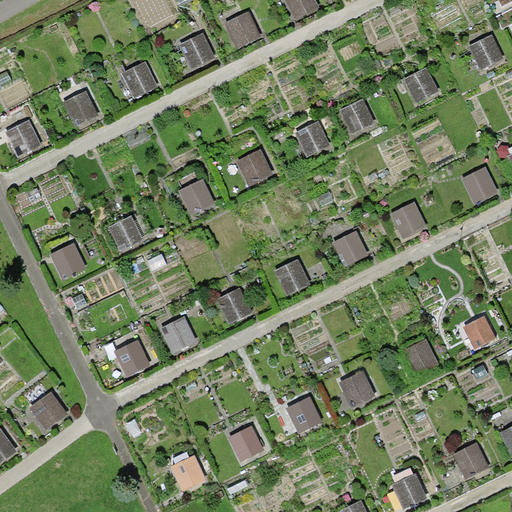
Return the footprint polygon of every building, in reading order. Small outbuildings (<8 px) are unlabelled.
[(316,0),(285,0),(295,21),(321,9),(316,0)] [(249,11),(224,22),(236,49),(262,37),(249,11)] [(203,32),(179,43),(192,70),(216,59),(203,32)] [(492,34),(469,45),(480,70),(504,59),(492,34)] [(145,61),(122,73),(134,98),(158,86),(145,61)] [(427,67),(404,79),(416,103),(439,91),(427,67)] [(87,90),(64,101),(76,126),(99,115),(87,90)] [(363,98),(340,109),(351,134),(375,123),(363,98)] [(30,119),(5,131),(18,158),(43,146),(30,119)] [(318,121),(295,132),(307,157),(331,146),(318,121)] [(261,149),(237,161),(249,187),(274,175),(261,149)] [(486,167),(462,178),(474,204),(498,192),(486,167)] [(204,178),(179,190),(191,216),(215,205),(204,178)] [(415,202),(391,213),(403,239),(428,227),(415,202)] [(131,216),(108,227),(121,252),(144,241),(131,216)] [(357,230),(333,242),(345,267),(369,255),(357,230)] [(74,242),(50,254),(62,280),(87,268),(74,242)] [(298,259),(275,270),(287,296),(311,284),(298,259)] [(240,287),(217,299),(229,324),(253,313),(240,287)] [(185,316),(160,328),(173,355),(198,343),(185,316)] [(485,316),(463,327),(475,349),(497,338),(485,316)] [(139,339),(113,351),(126,377),(151,365),(139,339)] [(427,339),(403,350),(415,375),(439,364),(427,339)] [(363,370),(339,381),(351,409),(376,397),(363,370)] [(52,391),(30,407),(46,429),(68,414),(52,391)] [(310,396),(286,408),(299,433),(323,422),(310,396)] [(252,426),(228,437),(240,462),(264,450),(252,426)] [(511,426),(500,432),(511,456),(511,455),(511,426)] [(1,428),(0,428),(0,464),(17,452),(1,428)] [(477,442),(454,453),(466,479),(489,468),(477,442)] [(195,455),(171,466),(182,492),(207,481),(195,455)] [(416,473),(392,484),(403,509),(427,498),(416,473)] [(367,511),(362,500),(338,511),(367,511)]
